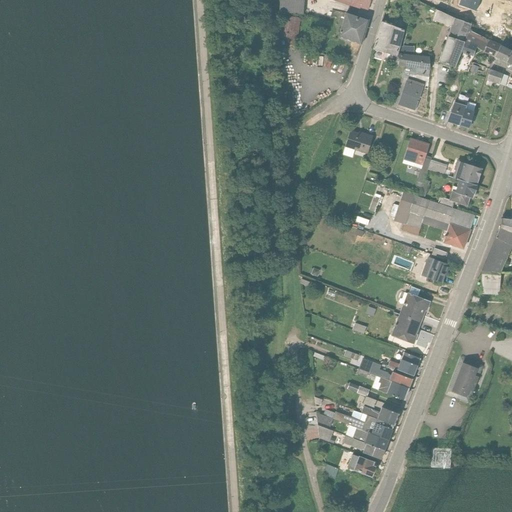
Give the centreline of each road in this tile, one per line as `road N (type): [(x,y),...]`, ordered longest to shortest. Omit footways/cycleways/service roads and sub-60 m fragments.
road 1 (tertiary): [(500,176),(371,511)]
road 2 (unclassified): [(506,155),(349,100),(380,0)]
road 3 (track): [(349,100),(327,112),(291,215)]
